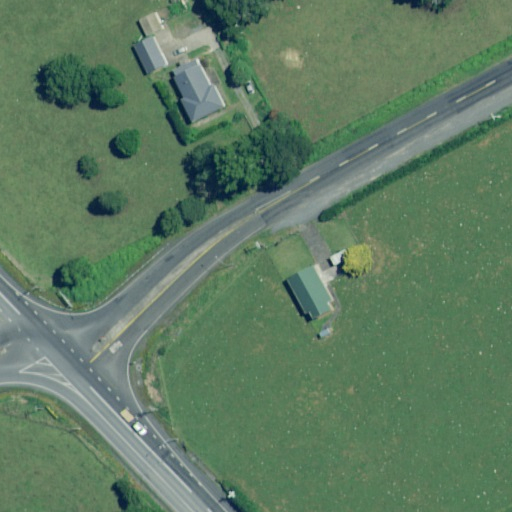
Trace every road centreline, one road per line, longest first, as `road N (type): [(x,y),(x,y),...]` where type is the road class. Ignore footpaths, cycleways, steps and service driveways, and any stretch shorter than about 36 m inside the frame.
road 1 (unclassified): [(59,351),(110,339),(224,236),(511,69)]
road 2 (primary): [(59,351),(211,511)]
